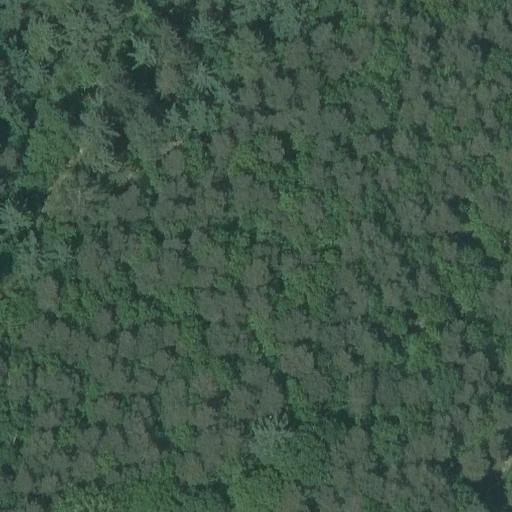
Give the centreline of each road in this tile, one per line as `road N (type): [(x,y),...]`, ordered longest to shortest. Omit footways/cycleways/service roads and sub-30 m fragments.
road 1 (track): [(240,511),(511,270)]
road 2 (track): [(0,176),(183,0)]
